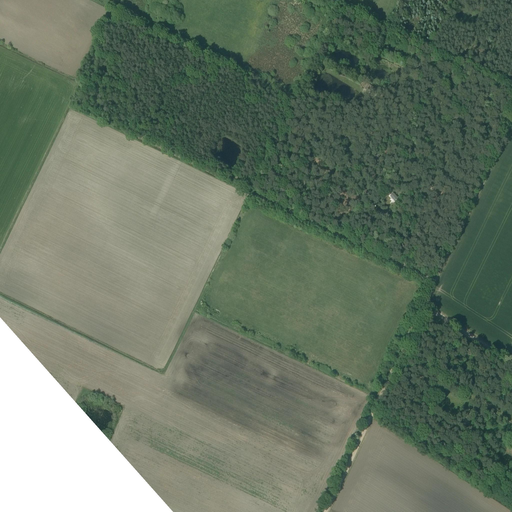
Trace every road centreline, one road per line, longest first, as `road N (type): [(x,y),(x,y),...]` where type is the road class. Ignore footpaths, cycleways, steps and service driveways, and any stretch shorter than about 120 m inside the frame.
road 1 (track): [(325,511),(436,278)]
road 2 (track): [(408,100),(344,236),(436,278)]
road 3 (track): [(436,278),(511,122)]
